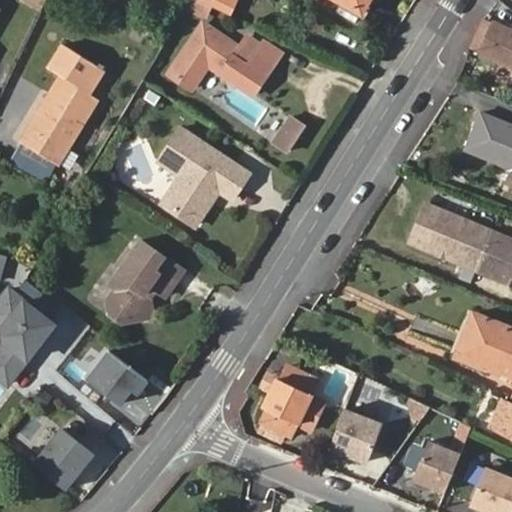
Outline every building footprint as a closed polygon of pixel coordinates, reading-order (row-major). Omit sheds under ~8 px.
[(43,11),(48,0),(26,0),(25,3),(43,11)] [(235,0),(196,0),(200,2),(205,4),(230,16),(238,1),(235,0)] [(340,0),(361,12),(368,0),(340,0)] [(511,31),(482,18),(472,39),(483,44),(479,54),(511,68),(511,31)] [(197,27),(165,75),(188,91),(205,65),(222,75),(222,74),(253,95),(281,53),(263,41),(259,48),(247,66),(230,55),(233,50),(197,27)] [(233,50),(230,55),(247,66),(259,48),(243,37),(233,50)] [(21,144),(59,165),(98,99),(92,95),(105,70),(63,46),(49,71),(61,77),(21,144)] [(284,150),(299,126),(285,118),(270,142),(284,150)] [(246,176),(180,129),(158,160),(177,175),(158,201),(192,225),(209,201),(205,190),(209,186),(216,191),(229,200),(246,176)] [(205,190),(209,201),(216,191),(209,186),(205,190)] [(511,239),(427,203),(411,241),(460,261),(462,256),(494,269),(492,274),(511,282),(511,239)] [(105,235),(98,244),(110,252),(117,242),(105,235)] [(135,237),(127,250),(128,251),(137,238),(135,237)] [(118,269),(108,283),(114,288),(106,301),(109,313),(122,322),(134,318),(148,298),(142,292),(147,285),(161,296),(179,268),(137,238),(128,251),(127,250),(123,248),(112,265),(118,269)] [(0,376),(9,383),(54,323),(9,289),(0,300),(0,323),(4,327),(6,340),(0,348),(0,376)] [(153,319),(148,298),(134,318),(153,319)] [(511,328),(473,313),(458,354),(511,375),(511,328)] [(107,351),(84,380),(119,408),(131,392),(138,396),(148,383),(107,351)] [(287,367),(281,380),(311,394),(317,380),(287,367)] [(274,377),(267,373),(262,385),(269,389),(274,377)] [(262,406),(264,408),(258,423),(290,438),(297,423),(311,394),(281,380),(274,377),(269,389),(262,406)] [(49,407),(58,396),(47,386),(38,398),(49,407)] [(84,387),(80,392),(94,403),(98,398),(84,387)] [(325,400),(311,394),(297,423),(311,429),(325,400)] [(409,398),(407,403),(411,421),(417,424),(429,408),(409,398)] [(511,405),(504,402),(491,427),(511,437),(511,405)] [(380,423),(343,409),(328,447),(366,462),(380,423)] [(470,428),(463,424),(457,438),(465,441),(470,428)] [(64,488),(92,453),(61,428),(33,463),(64,488)] [(446,488),(459,454),(427,441),(412,478),(430,485),(431,482),(446,488)] [(491,511),(511,511),(511,477),(486,467),(471,504),(491,511)]
